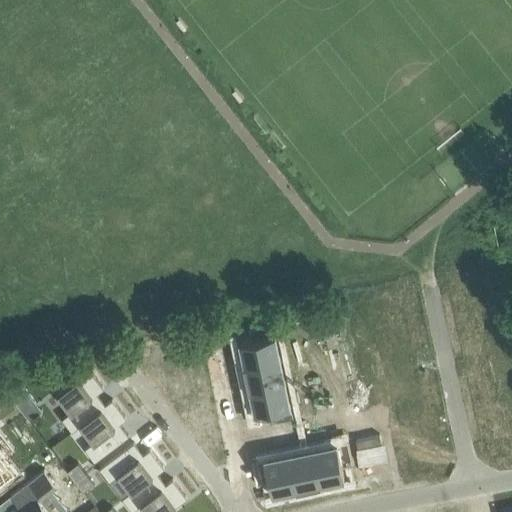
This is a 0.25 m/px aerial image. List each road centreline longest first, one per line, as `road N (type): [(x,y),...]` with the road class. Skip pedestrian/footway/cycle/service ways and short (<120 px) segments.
road 1 (residential): [(474,485),(429,275)]
road 2 (residential): [(230,487),(208,475),(125,355)]
road 3 (residential): [(207,338),(237,467),(230,487)]
road 4 (residential): [(345,511),(474,485)]
